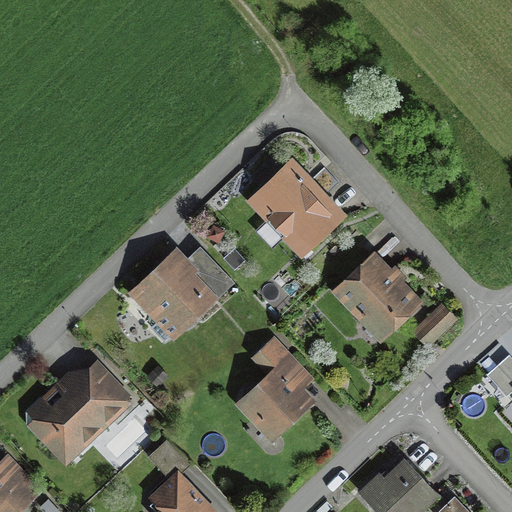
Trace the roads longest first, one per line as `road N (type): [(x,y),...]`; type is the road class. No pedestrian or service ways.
road 1 (residential): [(495,325),(294,99),(0,378)]
road 2 (residential): [(410,407),(301,511)]
road 3 (residential): [(511,505),(410,407)]
